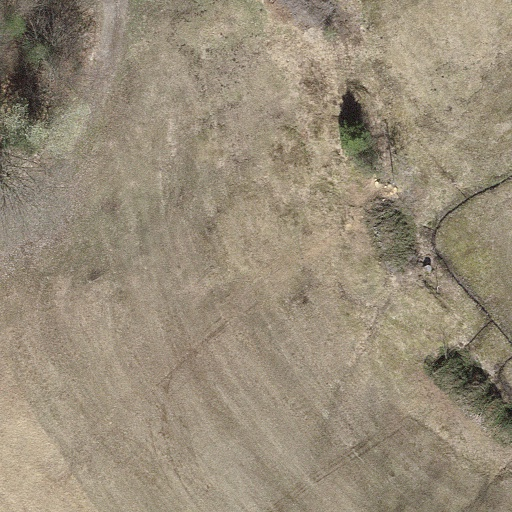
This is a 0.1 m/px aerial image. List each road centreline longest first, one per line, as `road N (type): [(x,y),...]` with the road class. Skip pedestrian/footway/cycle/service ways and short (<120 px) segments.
road 1 (track): [(0,218),(93,123)]
road 2 (unclassified): [(116,0),(111,84),(93,123)]
